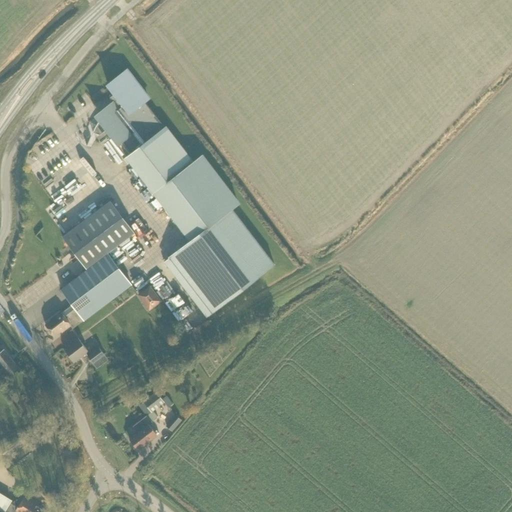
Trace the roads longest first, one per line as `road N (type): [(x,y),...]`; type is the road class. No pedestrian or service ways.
road 1 (track): [(95,401),(339,258)]
road 2 (unclassified): [(0,244),(6,160),(106,25),(100,13)]
road 3 (tertiary): [(109,474),(63,387),(0,303)]
road 4 (primary): [(0,132),(100,13)]
road 5 (primary): [(104,0),(0,110)]
